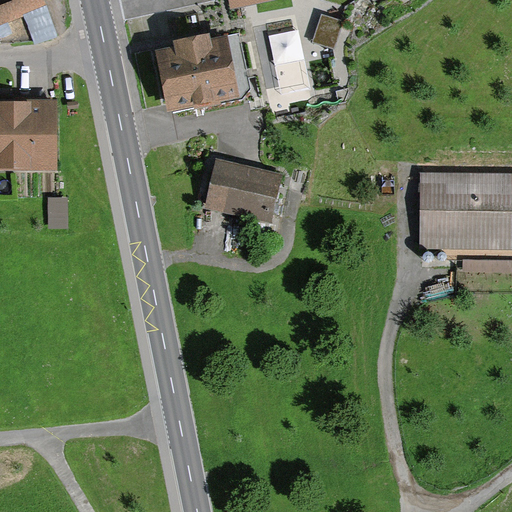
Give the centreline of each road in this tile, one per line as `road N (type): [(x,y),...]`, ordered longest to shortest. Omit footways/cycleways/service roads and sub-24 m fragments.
road 1 (secondary): [(197,511),(95,0)]
road 2 (track): [(179,418),(0,441)]
